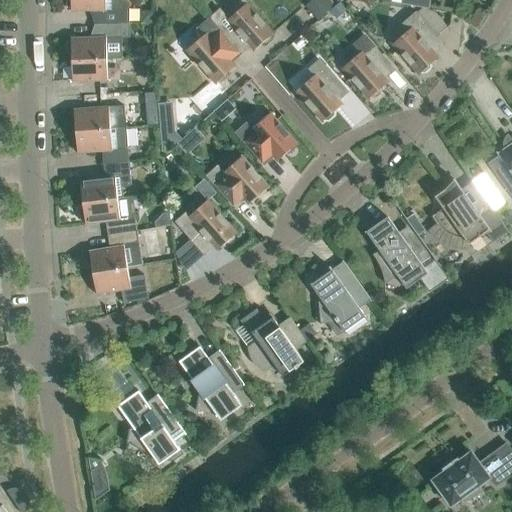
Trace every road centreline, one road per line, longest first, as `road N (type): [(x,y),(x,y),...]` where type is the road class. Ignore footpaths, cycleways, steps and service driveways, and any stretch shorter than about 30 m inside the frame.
road 1 (residential): [(43,351),(202,294),(326,211),(422,120),(509,0)]
road 2 (residential): [(43,351),(26,0)]
road 3 (residential): [(269,511),(511,341)]
road 4 (residential): [(68,511),(43,351)]
